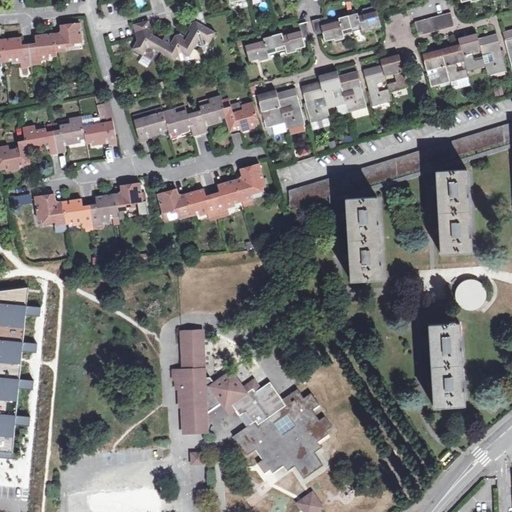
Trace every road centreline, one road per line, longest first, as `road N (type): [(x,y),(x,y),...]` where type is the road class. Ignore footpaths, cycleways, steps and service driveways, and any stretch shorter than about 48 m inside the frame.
road 1 (residential): [(94,0),(134,167)]
road 2 (residential): [(322,64),(403,43),(396,22),(435,0)]
road 3 (residential): [(255,151),(171,176),(134,167)]
